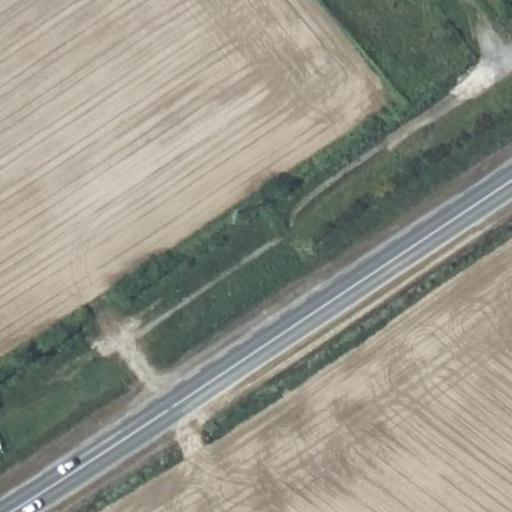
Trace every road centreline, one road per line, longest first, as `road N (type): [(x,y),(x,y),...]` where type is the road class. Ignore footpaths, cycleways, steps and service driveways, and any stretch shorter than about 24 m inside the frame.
road 1 (tertiary): [(511,178),(1,511)]
road 2 (track): [(502,69),(294,215),(281,239),(137,343),(166,404)]
